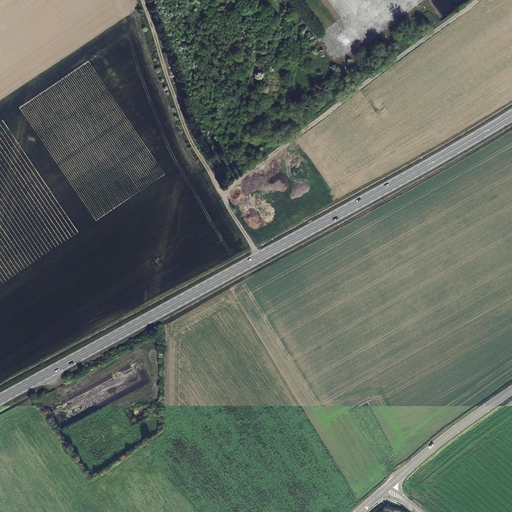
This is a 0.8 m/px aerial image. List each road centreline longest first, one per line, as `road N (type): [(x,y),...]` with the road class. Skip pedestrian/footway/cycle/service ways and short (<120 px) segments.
road 1 (primary): [(511,115),(0,399)]
road 2 (track): [(476,0),(221,194)]
road 3 (track): [(259,257),(187,133),(141,0)]
road 4 (tertiary): [(387,485),(511,390)]
